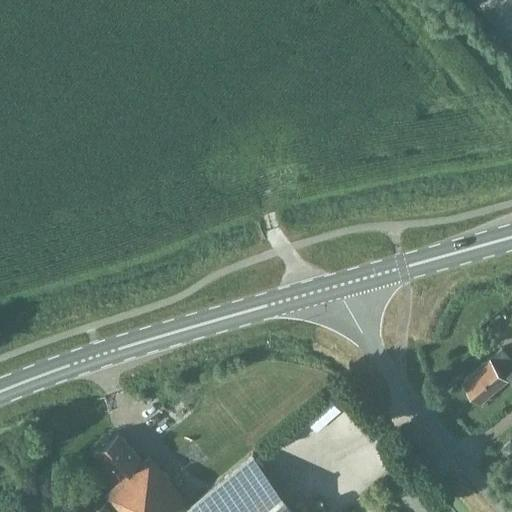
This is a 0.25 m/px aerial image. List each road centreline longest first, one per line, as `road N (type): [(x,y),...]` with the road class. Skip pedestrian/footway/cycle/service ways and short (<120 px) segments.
road 1 (primary): [(0,392),(334,286)]
road 2 (unclassified): [(505,511),(402,387),(334,286)]
road 3 (primary): [(334,286),(511,237)]
